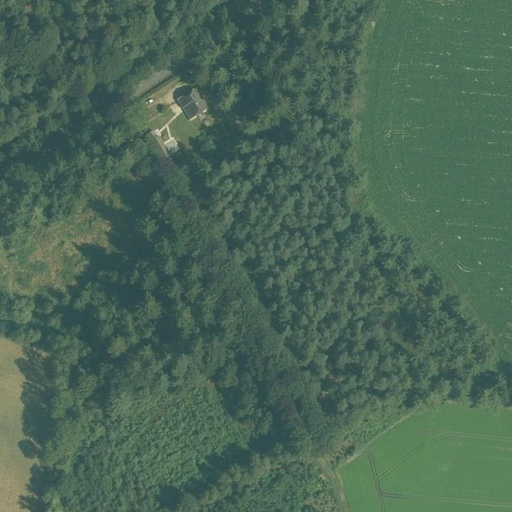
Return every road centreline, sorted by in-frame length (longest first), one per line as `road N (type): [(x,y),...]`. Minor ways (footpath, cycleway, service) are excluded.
road 1 (track): [(0,48),(103,109),(340,488),(342,511)]
road 2 (tertiary): [(0,176),(273,0)]
